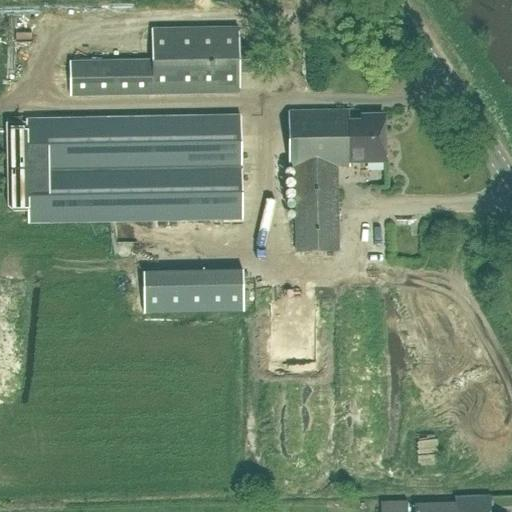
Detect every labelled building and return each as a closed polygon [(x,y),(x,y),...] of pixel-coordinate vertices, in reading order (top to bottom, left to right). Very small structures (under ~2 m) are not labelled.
[(237,52),(237,29),(152,31),(152,63),(70,65),(70,98),(238,95),(238,75),(259,75),(259,51),(237,52)] [(347,123),(347,112),(286,112),(287,170),(292,170),(293,254),(335,253),(334,169),(347,169),(347,165),(382,164),(382,119),(358,119),(358,123),(347,123)] [(26,122),(6,122),(7,207),(12,213),(27,213),(27,224),(242,221),(240,114),(26,118),(26,122)] [(288,259),(264,256),(261,284),(285,287),(288,259)] [(406,511),(406,502),(380,503),(380,511),(406,511)]
